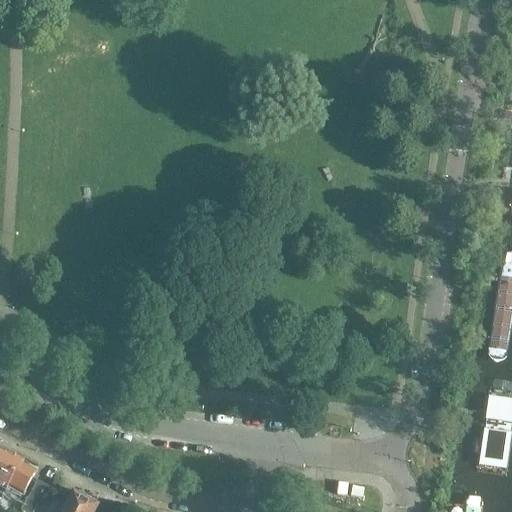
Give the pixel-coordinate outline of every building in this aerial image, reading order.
[(501,261),(488,357),(489,359),(490,361),(492,362),(493,364),(495,365),(497,366),(499,365),(501,364),(503,363),(505,362),(507,360),(511,319),(511,253),(510,253),(508,254),(507,254),(505,255),(504,256),(503,257),(502,258),(502,260),(501,261)] [(511,439),(511,393),(488,390),(477,473),(507,477),(511,439)] [(32,478),(35,474),(20,466),(21,462),(2,451),(0,454),(0,501),(7,488),(12,491),(13,489),(23,495),(32,478)] [(45,492),(47,489),(49,490),(50,488),(38,482),(37,483),(35,487),(45,492)] [(22,511),(24,511),(36,511),(49,490),(47,489),(45,492),(35,487),(22,511)] [(93,511),(96,508),(92,506),(94,502),(78,493),(76,497),(73,495),(72,496),(60,490),(48,511),(93,511)] [(465,504),(464,506),(463,511),(483,511),(484,507),(484,505),(483,503),(482,502),(481,501),(479,500),(478,499),(476,499),(475,499),(473,499),(471,499),(470,500),(468,500),(467,501),(466,503),(465,504)]
